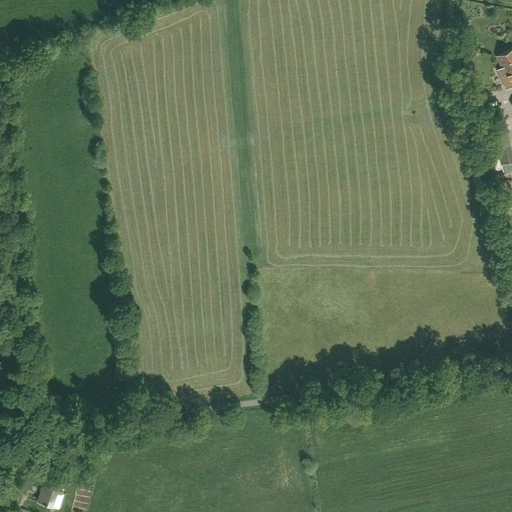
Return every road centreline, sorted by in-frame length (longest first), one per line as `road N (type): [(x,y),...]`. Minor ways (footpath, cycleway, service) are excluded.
road 1 (unclassified): [(0,419),(228,408),(511,364)]
road 2 (unclassified): [(511,283),(451,81),(452,0)]
